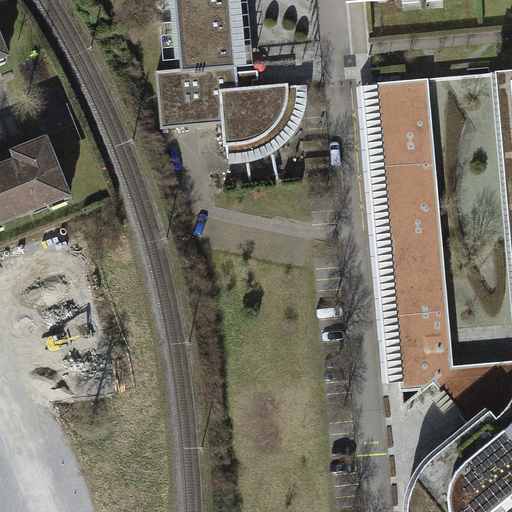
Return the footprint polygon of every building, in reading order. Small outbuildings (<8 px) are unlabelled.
[(175,0),(181,71),(236,68),(230,0),(175,0)] [(236,68),(181,71),(156,73),(161,129),(222,124),(219,89),(237,88),(236,68)] [(511,511),(511,78),(493,80),(511,286),(511,365),(452,371),(433,384),(473,432),(435,461),(415,485),(408,511),(511,511)] [(375,89),(400,409),(424,391),(433,384),(452,371),(427,84),(375,89)] [(301,98),(301,86),(289,87),(288,85),(237,88),(219,89),(222,124),(223,147),(226,147),(227,159),(246,157),(253,156),(259,154),(266,151),(274,146),(280,141),(284,137),(288,133),(291,128),(294,123),(297,117),(299,111),(300,105),(301,98)] [(17,161),(0,168),(0,221),(67,195),(45,141),(14,153),(17,161)]
